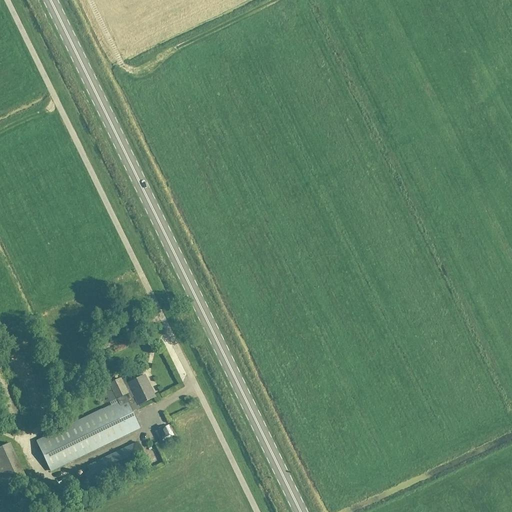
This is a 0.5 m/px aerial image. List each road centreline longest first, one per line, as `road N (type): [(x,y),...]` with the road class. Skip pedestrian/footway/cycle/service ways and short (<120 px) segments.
road 1 (secondary): [(49,0),(299,511)]
road 2 (unclassified): [(255,511),(5,0)]
